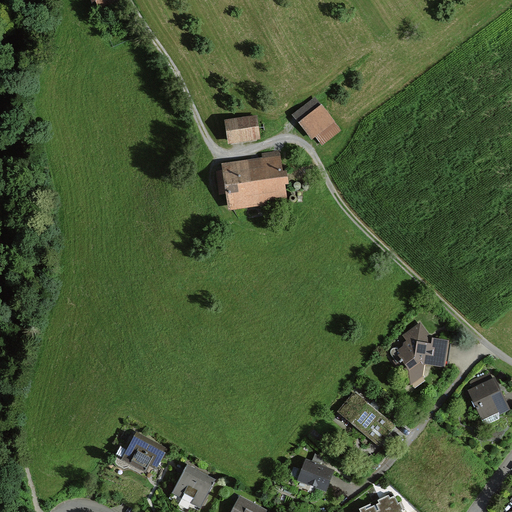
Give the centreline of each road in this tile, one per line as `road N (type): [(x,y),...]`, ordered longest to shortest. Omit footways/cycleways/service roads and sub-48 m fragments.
road 1 (track): [(487,347),(336,198),(305,145),(286,137),(233,153),(216,150),(132,0)]
road 2 (track): [(37,511),(20,436),(63,224),(62,140),(51,90),(61,0)]
